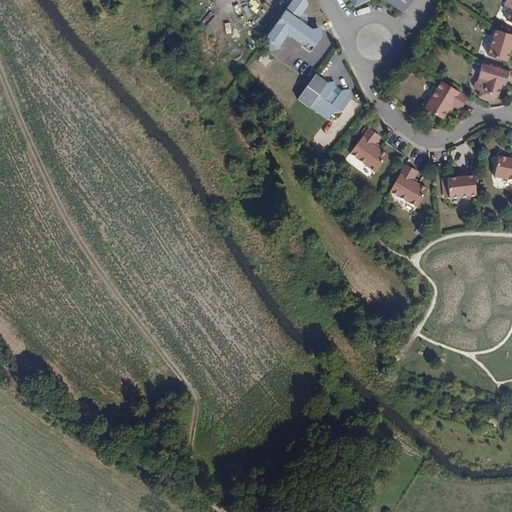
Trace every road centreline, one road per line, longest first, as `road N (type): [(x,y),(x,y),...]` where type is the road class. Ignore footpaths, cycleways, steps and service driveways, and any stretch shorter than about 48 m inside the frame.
road 1 (track): [(197,499),(188,472),(193,397),(71,219),(0,62)]
road 2 (track): [(0,369),(85,436),(220,511)]
road 3 (residential): [(511,117),(474,119),(448,139),(415,138),(377,101),(368,66)]
road 4 (track): [(415,256),(435,301),(391,364)]
road 5 (residential): [(368,66),(398,52),(396,27),(383,16),(365,16),(349,35)]
